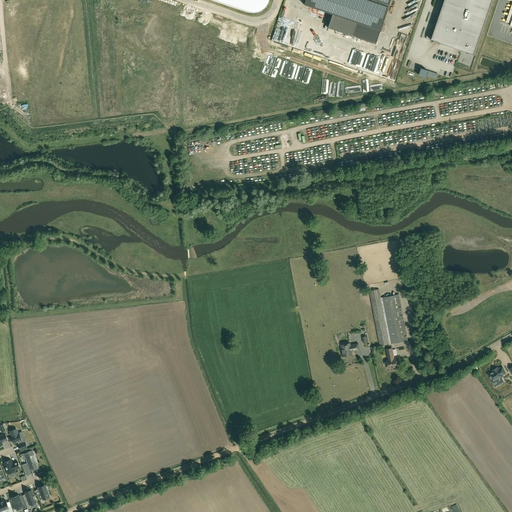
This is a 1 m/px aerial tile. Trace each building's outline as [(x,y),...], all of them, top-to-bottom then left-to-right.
[(216,0),(249,11),(250,11),(252,12),(253,12),(254,12),(255,12),(256,11),(257,11),(258,11),(259,11),(260,10),(261,10),(262,9),(263,8),(264,7),(265,6),(266,5),(267,4),(267,3),(268,2),(268,0),(216,0)] [(304,0),(303,4),(332,14),(380,30),(388,6),(390,0),(304,0)] [(443,0),(430,39),(474,54),(492,0),(443,0)] [(332,14),(327,27),(351,35),(375,44),(380,30),(332,14)] [(399,294),(381,298),(379,289),(370,291),(380,346),(408,340),(399,294)] [(350,343),(342,345),(343,349),(342,349),(343,356),(352,355),(352,351),(359,350),(358,344),(350,345),(350,343)] [(396,359),(394,359),(392,348),(387,349),(389,360),(387,360),(387,361),(385,362),(385,365),(386,365),(388,365),(389,368),(390,368),(390,369),(391,369),(392,369),(393,368),(398,367),(396,359)] [(493,371),(488,374),(493,384),(500,380),(499,377),(501,376),(505,374),(505,373),(506,373),(503,367),(499,369),(499,368),(498,368),(493,371)] [(19,433),(18,433),(16,429),(10,431),(12,436),(11,436),(13,443),(18,442),(19,444),(18,444),(20,450),(27,447),(25,442),(22,443),(21,440),(19,433)] [(22,465),(24,471),(29,469),(30,471),(38,468),(35,462),(33,463),(30,456),(34,455),(32,450),(20,455),(22,459),(25,458),(27,463),(22,465)] [(11,460),(4,462),(8,474),(15,471),(15,469),(20,467),(18,461),(12,463),(11,460)] [(37,494),(39,500),(49,496),(45,485),(38,488),(40,493),(37,494)] [(28,500),(24,501),(28,509),(31,508),(30,504),(36,502),(35,499),(36,499),(34,495),(34,496),(32,490),(25,493),(28,500)] [(22,509),(26,507),(23,499),(20,500),(18,495),(11,498),(11,499),(10,499),(12,502),(13,502),(15,508),(21,506),(22,509)] [(6,501),(3,502),(3,501),(0,501),(0,511),(2,511),(1,511),(13,511),(11,506),(8,507),(6,501)]
